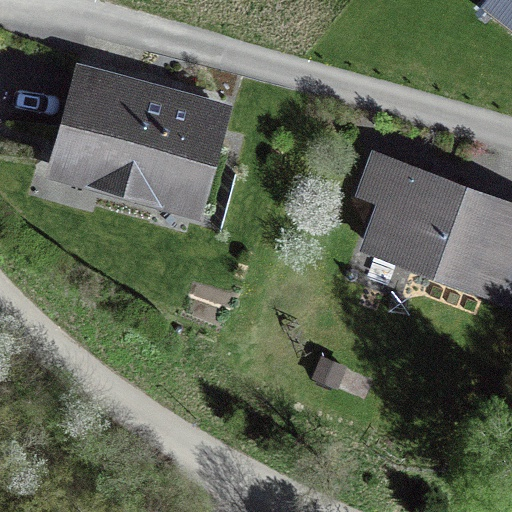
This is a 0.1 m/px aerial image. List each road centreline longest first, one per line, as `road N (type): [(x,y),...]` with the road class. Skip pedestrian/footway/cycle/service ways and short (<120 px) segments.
road 1 (residential): [(0,23),(67,22),(511,147)]
road 2 (residential): [(0,298),(271,483)]
